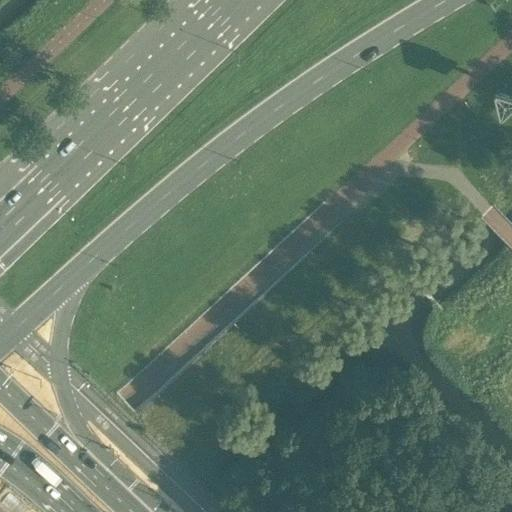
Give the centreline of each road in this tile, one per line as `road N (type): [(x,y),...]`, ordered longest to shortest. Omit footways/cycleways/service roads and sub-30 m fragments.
road 1 (primary): [(76,270),(266,113),(437,0)]
road 2 (primary): [(152,511),(63,398),(57,347),(76,270)]
road 3 (primary): [(234,0),(50,180)]
road 4 (primary): [(133,511),(0,386)]
